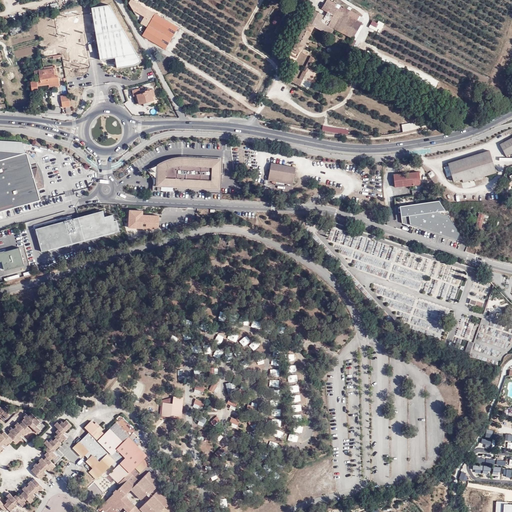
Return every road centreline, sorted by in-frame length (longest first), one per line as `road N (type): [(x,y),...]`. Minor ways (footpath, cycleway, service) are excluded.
road 1 (unclassified): [(511,268),(309,208),(129,201)]
road 2 (primary): [(168,124),(380,148),(460,134),(511,112)]
road 3 (unknown): [(464,310),(470,267),(356,225),(331,219),(305,258)]
road 4 (track): [(275,87),(315,114),(344,101),(366,18),(343,0)]
road 5 (unknown): [(380,340),(355,344),(339,361),(343,493)]
road 6 (track): [(134,0),(274,75),(273,90)]
road 7 (residential): [(511,363),(487,427),(455,477),(459,511)]
road 8 (unknown): [(358,276),(511,323)]
road 9 (unknown): [(380,340),(377,480)]
road 10 (unknown): [(401,354),(396,475)]
